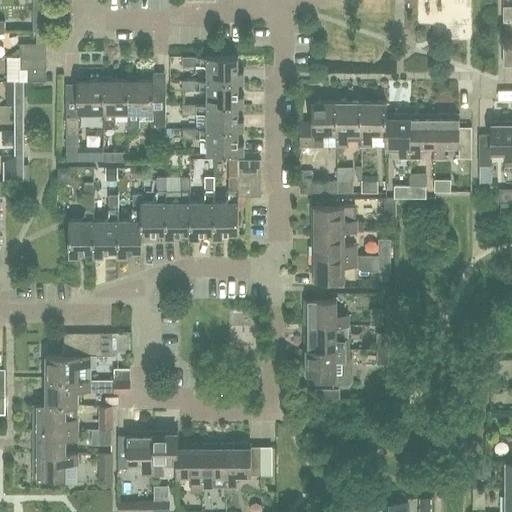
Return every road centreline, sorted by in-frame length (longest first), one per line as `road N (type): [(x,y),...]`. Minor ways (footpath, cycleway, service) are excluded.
road 1 (residential): [(137,285),(135,392),(144,401),(190,400),(215,417),(258,417),(274,399),(272,268)]
road 2 (residential): [(282,10),(103,22),(81,0)]
road 3 (residential): [(276,75),(473,77),(478,87)]
road 4 (residential): [(272,268),(280,251),(276,75)]
road 5 (residential): [(0,313),(55,312),(137,285)]
road 6 (residential): [(137,285),(192,267),(272,268)]
